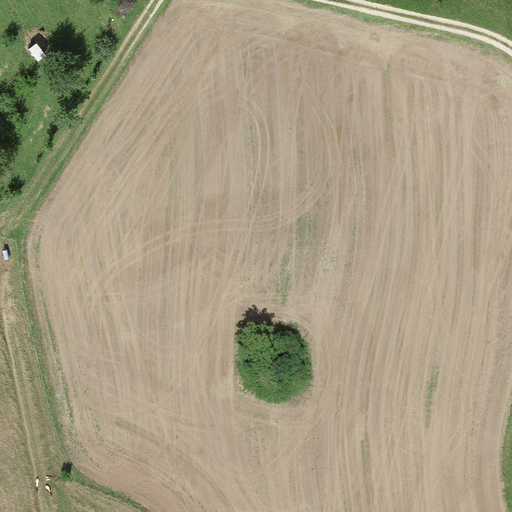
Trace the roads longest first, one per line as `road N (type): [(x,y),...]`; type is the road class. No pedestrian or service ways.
road 1 (track): [(0,226),(152,0)]
road 2 (track): [(50,511),(0,278)]
road 3 (track): [(329,0),(511,49)]
